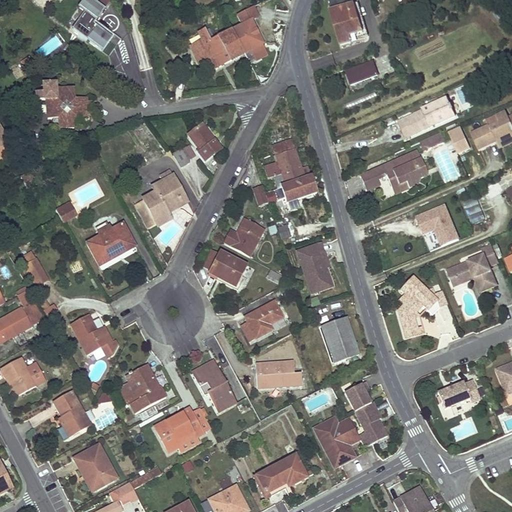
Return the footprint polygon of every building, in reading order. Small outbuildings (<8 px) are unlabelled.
[(108,57),(121,40),(114,35),(112,38),(94,25),(105,10),(91,0),(83,0),(78,9),(84,13),(72,30),(108,57)] [(352,44),(351,41),(350,38),(363,34),(354,5),(352,0),(331,0),(330,0),(333,11),(331,12),(342,47),(352,44)] [(350,38),(351,41),(368,36),(358,4),(354,5),(363,34),(350,38)] [(254,12),(242,18),(245,25),(251,22),(258,18),(254,12)] [(511,23),(508,19),(503,24),(511,32),(511,23)] [(245,25),(232,31),(244,54),(251,51),(264,75),(268,73),(266,69),(269,67),(270,65),(269,64),(271,63),(266,52),(262,45),(262,44),(251,22),(245,25)] [(244,54),(232,31),(211,43),(205,32),(198,35),(202,42),(190,48),(198,65),(205,61),(210,72),(244,54)] [(262,45),(266,52),(271,49),(267,42),(262,44),(262,45)] [(346,72),(351,86),(378,76),(372,62),(346,72)] [(87,110),(86,103),(86,99),(75,99),(75,90),(56,91),(56,85),(43,86),(44,95),(36,96),(36,102),(47,101),(48,120),(58,119),(58,128),(77,127),(77,118),(87,118),(87,110)] [(448,100),(398,122),(405,139),(455,117),(448,100)] [(484,103),(465,111),(469,119),(487,111),(484,103)] [(24,111),(14,116),(21,127),(30,122),(24,111)] [(471,135),(478,151),(496,143),(497,143),(496,141),(498,140),(501,145),(511,139),(511,124),(509,119),(506,112),(486,121),(489,127),(471,135)] [(221,150),(202,125),(188,136),(199,150),(196,152),(204,162),(221,150)] [(13,151),(2,131),(0,131),(0,146),(6,156),(13,151)] [(441,134),(421,142),(425,152),(445,143),(441,134)] [(497,143),(496,143),(499,150),(511,143),(511,139),(501,145),(498,140),(496,141),(497,143)] [(301,170),(291,142),(273,148),(278,164),(264,168),(268,178),(274,176),(278,189),(282,188),(304,181),(301,170)] [(189,146),(181,151),(187,161),(195,156),(189,146)] [(181,151),(173,156),(180,169),(189,164),(187,161),(181,151)] [(360,177),(366,191),(380,185),(378,179),(386,176),(392,188),(396,186),(397,181),(404,178),(409,189),(417,185),(419,179),(428,176),(417,152),(360,177)] [(199,188),(209,181),(196,163),(186,169),(199,188)] [(310,178),(307,168),(301,170),(304,181),(310,178)] [(156,226),(157,228),(171,220),(168,214),(178,208),(175,202),(184,197),(170,171),(160,177),(162,181),(152,187),(155,193),(142,200),(143,202),(156,226)] [(287,203),(316,194),(311,178),(310,178),(304,181),(282,188),(285,196),(287,203)] [(395,194),(409,189),(404,178),(397,181),(396,186),(392,188),(395,194)] [(262,187),(252,190),(258,207),(268,203),(262,187)] [(274,192),(267,194),(269,203),(277,201),(274,192)] [(175,202),(178,208),(188,203),(184,197),(175,202)] [(463,203),(468,217),(482,211),(477,198),(463,203)] [(143,202),(135,206),(148,230),(156,226),(143,202)] [(56,211),(63,224),(76,216),(68,203),(58,209),(56,211)] [(445,206),(416,218),(421,231),(428,234),(435,231),(442,247),(459,240),(445,206)] [(224,244),(249,258),(264,230),(245,220),(237,235),(230,231),(224,244)] [(95,230),(100,238),(111,232),(106,223),(95,230)] [(99,268),(115,259),(113,255),(133,244),(123,226),(111,232),(100,238),(87,246),(99,268)] [(287,226),(278,229),(281,240),(290,238),(287,226)] [(133,244),(113,255),(115,259),(135,248),(133,244)] [(326,269),(321,255),(324,254),(321,244),(296,253),(311,295),(332,288),(326,269)] [(492,246),(481,251),(484,256),(447,272),(450,280),(456,278),(459,286),(470,281),(469,278),(474,276),(475,279),(481,293),(497,286),(489,268),(499,264),(495,254),(493,248),(492,246)] [(218,279),(219,278),(237,287),(238,284),(247,267),(219,253),(218,255),(211,252),(203,267),(210,270),(208,274),(218,279)] [(329,268),(324,254),(321,255),(326,269),(329,268)] [(30,255),(22,260),(26,267),(34,263),(30,255)] [(36,262),(34,263),(26,267),(24,268),(36,289),(48,282),(36,262)] [(271,271),(268,276),(277,281),(280,276),(271,271)] [(218,279),(217,281),(237,291),(240,286),(238,284),(237,287),(219,278),(218,279)] [(433,288),(426,291),(413,278),(401,291),(405,296),(409,300),(403,306),(397,312),(404,334),(417,330),(414,316),(416,313),(422,307),(433,316),(439,309),(437,302),(432,296),(435,295),(433,288)] [(456,278),(450,280),(454,288),(459,286),(456,278)] [(293,283),(280,290),(283,297),(297,290),(293,283)] [(17,292),(19,296),(28,291),(25,287),(17,292)] [(43,320),(28,291),(19,296),(18,296),(24,308),(2,321),(3,322),(0,323),(0,344),(13,337),(12,335),(16,333),(17,335),(43,320)] [(448,305),(442,292),(435,295),(432,296),(437,302),(439,309),(448,305)] [(405,296),(399,302),(403,306),(409,300),(405,296)] [(274,303),(245,318),(248,324),(241,327),(249,343),(272,331),(269,326),(283,318),(274,303)] [(54,304),(42,310),(48,320),(59,313),(54,304)] [(417,330),(404,334),(405,340),(424,335),(419,317),(420,317),(416,313),(414,316),(417,330)] [(87,356),(103,347),(111,343),(112,343),(98,319),(91,323),(88,316),(70,326),(87,356)] [(359,355),(347,319),(321,328),(334,364),(359,355)] [(111,343),(103,347),(107,354),(115,349),(111,343)] [(28,373),(21,359),(0,371),(8,384),(11,382),(19,396),(43,383),(43,380),(40,373),(37,372),(36,372),(34,369),(28,373)] [(192,373),(194,377),(215,366),(213,362),(192,373)] [(257,387),(276,386),(277,388),(302,386),(301,374),(294,374),(293,362),(255,365),(257,387)] [(511,365),(497,371),(501,381),(506,369),(511,366),(511,365)] [(130,405),(135,415),(166,398),(160,387),(157,389),(153,381),(154,380),(146,366),(130,375),(133,381),(129,383),(129,384),(119,389),(128,406),(130,405)] [(215,366),(194,377),(205,397),(208,395),(218,414),(236,404),(215,366)] [(511,366),(506,369),(501,381),(507,395),(511,393),(511,366)] [(446,392),(445,390),(437,394),(444,411),(469,400),(471,404),(480,400),(472,381),(464,385),(463,383),(448,389),(449,391),(446,392)] [(19,396),(11,382),(8,384),(15,398),(19,396)] [(371,405),(364,393),(368,390),(365,383),(345,394),(355,413),(371,405)] [(484,388),(478,391),(481,397),(487,395),(484,388)] [(91,426),(72,392),(53,403),(62,418),(64,423),(61,424),(63,427),(69,438),(91,426)] [(110,399),(106,392),(104,392),(99,401),(110,399)] [(379,425),(377,421),(379,421),(381,419),(373,404),(371,405),(355,413),(366,434),(359,438),(360,441),(365,449),(387,437),(380,424),(379,425)] [(154,407),(139,415),(143,421),(157,413),(154,407)] [(501,408),(495,411),(497,416),(503,414),(501,408)] [(210,429),(200,410),(191,415),(189,411),(155,430),(169,454),(180,448),(177,443),(192,435),(195,440),(203,435),(202,434),(210,429)] [(359,438),(349,419),(337,426),(327,431),(323,424),(313,430),(317,437),(322,435),(332,455),(328,457),(334,470),(352,460),(346,448),(349,446),(360,441),(359,438)] [(337,426),(334,419),(323,424),(327,431),(337,426)] [(69,438),(63,427),(57,431),(63,441),(69,438)] [(180,448),(195,440),(192,435),(177,443),(180,448)] [(332,455),(322,435),(317,437),(328,457),(332,455)] [(106,461),(98,446),(94,448),(102,463),(106,461)] [(356,458),(349,446),(346,448),(352,460),(356,458)] [(102,463),(94,448),(73,459),(83,477),(87,474),(96,491),(116,480),(106,461),(102,463)] [(311,471),(304,475),(295,457),(257,477),(266,495),(287,484),(289,488),(313,475),(311,471)] [(181,465),(185,473),(194,469),(190,461),(181,465)] [(0,494),(0,487),(9,483),(0,465),(0,494),(0,495),(0,494)] [(158,468),(149,473),(153,480),(162,475),(158,468)] [(133,490),(153,480),(149,473),(130,483),(133,490)] [(96,491),(87,474),(83,477),(91,493),(96,491)] [(265,501),(289,488),(287,484),(266,495),(257,477),(254,478),(265,501)] [(12,489),(9,483),(0,487),(0,494),(0,495),(12,489)] [(138,499),(133,490),(130,483),(111,493),(115,501),(120,499),(122,503),(129,499),(131,503),(138,499)] [(237,511),(246,507),(236,487),(209,501),(214,511),(237,511)] [(432,511),(420,488),(412,492),(413,495),(402,501),(400,498),(393,502),(398,511),(432,511)] [(402,501),(413,495),(412,492),(400,498),(402,501)] [(122,511),(117,503),(99,511),(122,511)]
